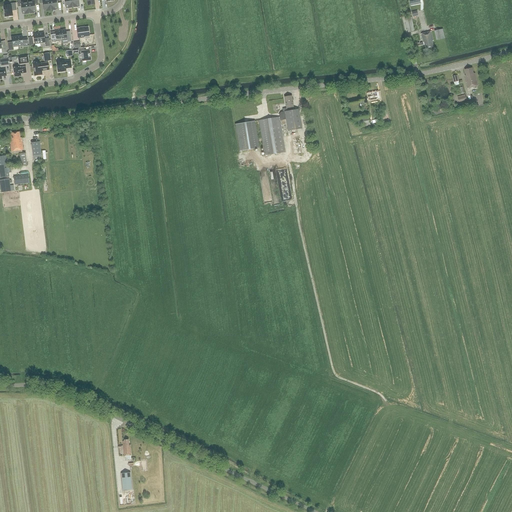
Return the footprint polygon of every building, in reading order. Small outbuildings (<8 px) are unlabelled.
[(25,14),(29,14),(28,2),(21,3),(20,0),(17,0),(18,7),(21,7),(22,14),(25,13),(25,14)] [(33,0),(34,1),(28,2),(29,14),(34,13),(33,12),(36,12),(35,5),(38,4),(37,0),(33,0)] [(47,11),(51,11),(49,0),(43,0),(42,0),(39,0),(40,4),(43,3),(44,11),(47,10),(47,11)] [(49,0),(51,11),(55,10),(55,9),(57,9),(57,2),(60,1),(59,0),(49,0)] [(68,8),(73,8),(71,0),(61,0),(62,1),(65,0),(66,8),(68,7),(68,8)] [(11,5),(3,6),(5,17),(13,16),(12,11),(17,10),(15,3),(11,4),(11,5)] [(411,17),(405,18),(408,32),(415,31),(411,17)] [(84,27),(80,28),(77,29),(78,38),(84,37),(84,36),(89,35),(88,27),(84,28),(84,27)] [(443,29),(434,31),(437,40),(445,38),(443,29)] [(66,30),(61,31),(62,41),(62,40),(63,44),(68,44),(68,42),(71,41),(70,31),(66,32),(66,30)] [(55,32),(51,33),(52,42),(56,41),(62,41),(61,31),(55,31),(55,32)] [(423,43),(418,44),(418,46),(425,45),(426,49),(434,47),(433,41),(434,41),(432,32),(431,32),(421,34),(423,43)] [(44,33),(39,34),(40,43),(45,43),(46,47),(50,46),(49,38),(45,39),(45,38),(44,33)] [(22,36),(17,37),(18,47),(23,46),(24,46),(28,46),(27,38),(23,39),(22,36)] [(12,42),(8,43),(9,51),(14,50),(13,47),(18,47),(17,37),(12,37),(12,42)] [(84,47),(78,48),(79,55),(81,55),(82,61),(91,60),(90,57),(91,57),(90,54),(89,50),(85,51),(84,47)] [(18,57),(19,65),(29,63),(28,56),(18,57)] [(57,62),(58,72),(66,71),(65,68),(71,68),(70,61),(64,62),(64,61),(57,62)] [(33,65),(35,76),(42,74),(41,70),(43,70),(43,71),(49,70),(48,63),(41,64),(33,65)] [(20,68),(20,67),(13,68),(15,77),(21,77),(21,74),(27,73),(26,67),(20,68)] [(468,88),(478,86),(475,73),(474,74),(472,68),(465,70),(466,76),(465,76),(468,88)] [(380,99),(379,91),(367,93),(368,98),(367,98),(367,101),(380,99)] [(286,119),(288,131),(302,129),(298,109),(294,110),(292,96),(285,97),(286,108),(283,109),(283,112),(281,112),(279,114),(280,117),(259,121),(265,156),(286,152),(280,120),(286,119)] [(363,103),(368,103),(367,101),(367,98),(367,97),(363,98),(363,100),(359,100),(360,106),(363,106),(363,103)] [(474,100),(461,104),(462,109),(476,105),(474,100)] [(369,116),(357,118),(358,125),(364,124),(365,127),(370,125),(369,116)] [(235,124),(240,151),(259,148),(255,121),(235,124)] [(10,140),(12,151),(23,150),(22,138),(20,138),(20,133),(11,134),(11,140),(10,140)] [(40,142),(31,143),(33,156),(42,155),(40,142)] [(6,156),(0,156),(0,177),(9,177),(9,173),(12,173),(11,167),(8,168),(6,156)] [(28,174),(13,176),(15,185),(29,183),(28,174)] [(10,179),(0,179),(0,185),(1,193),(11,191),(10,179)] [(129,445),(129,440),(124,440),(124,441),(123,441),(124,456),(125,456),(125,460),(131,460),(131,456),(131,445),(129,445)] [(130,472),(121,473),(123,490),(132,490),(130,472)]
